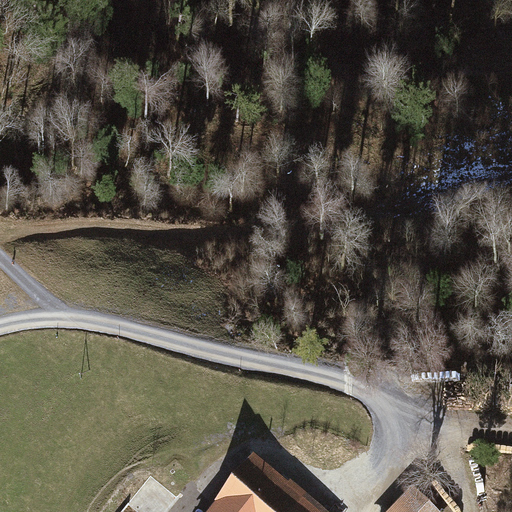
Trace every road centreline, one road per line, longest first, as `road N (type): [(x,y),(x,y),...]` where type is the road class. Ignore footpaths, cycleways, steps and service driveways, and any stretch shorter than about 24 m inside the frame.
road 1 (track): [(463,511),(397,399),(71,320),(0,257)]
road 2 (track): [(511,181),(272,238),(70,229),(0,242)]
